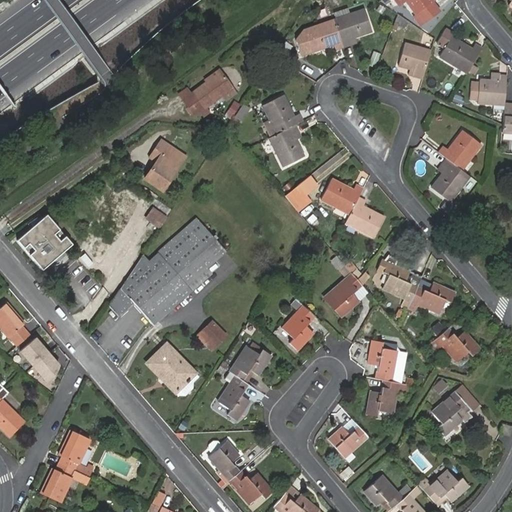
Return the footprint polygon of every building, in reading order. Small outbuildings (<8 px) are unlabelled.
[(388,0),(386,0),(384,2),(389,8),(393,6),(388,0)] [(394,0),(398,5),(404,0),(406,2),(416,15),(433,3),(434,1),(433,0),(394,0)] [(439,12),(433,3),(416,15),(415,16),(417,19),(422,16),(426,22),(439,12)] [(364,10),(334,20),(344,48),(351,45),(349,40),(371,32),(364,10)] [(422,25),(426,22),(422,16),(417,19),(422,25)] [(400,19),(397,24),(405,29),(408,24),(400,19)] [(344,48),(334,20),(305,30),(312,53),(334,45),(336,50),(344,48)] [(439,57),(467,74),(482,49),(474,45),(471,49),(451,38),(453,33),(446,29),(438,44),(444,48),(439,57)] [(293,47),(288,44),(283,51),(288,54),(293,47)] [(422,79),(431,51),(404,44),(398,66),(416,72),(415,77),(422,79)] [(375,49),(369,64),(376,66),(382,52),(375,49)] [(473,66),(469,73),(474,76),(478,69),(473,66)] [(206,79),(208,83),(222,73),(220,70),(206,79)] [(222,73),(208,83),(195,92),(185,100),(195,115),(200,112),(204,116),(209,113),(206,108),(222,96),(225,101),(236,94),(222,73)] [(478,103),(504,106),(504,103),(507,76),(491,74),(491,82),(480,81),(478,103)] [(276,135),(294,125),(303,121),(299,114),(294,117),(283,96),(263,106),(276,135)] [(504,106),(502,126),(502,132),(511,132),(511,104),(504,103),(504,106)] [(243,104),(234,118),(239,122),(249,108),(243,104)] [(238,108),(233,105),(229,110),(234,114),(238,108)] [(276,135),(269,138),(283,167),(304,157),(294,135),(298,133),(294,125),(276,135)] [(440,154),(446,159),(461,171),(480,145),(462,131),(448,150),(445,148),(440,154)] [(168,155),(172,149),(164,144),(152,160),(156,163),(145,180),(163,192),(170,183),(167,181),(180,163),(168,155)] [(186,159),(172,149),(168,155),(180,163),(167,181),(170,183),(186,159)] [(450,202),(469,177),(461,171),(446,159),(441,166),(446,170),(432,188),(450,202)] [(350,215),(359,198),(363,190),(356,186),(353,190),(331,179),(321,199),(350,215)] [(297,187),(284,197),(292,207),(305,197),(297,187)] [(117,208),(104,226),(102,229),(92,223),(85,234),(100,245),(98,248),(93,245),(86,254),(85,253),(84,255),(86,259),(93,265),(95,262),(111,273),(128,247),(134,246),(133,240),(137,233),(131,229),(127,227),(133,219),(136,221),(144,209),(122,195),(114,207),(117,208)] [(305,197),(292,207),(297,212),(309,202),(305,197)] [(350,215),(346,224),(373,239),(383,218),(363,207),(366,202),(359,198),(350,215)] [(157,210),(168,217),(172,211),(162,204),(157,210)] [(102,224),(104,226),(117,208),(114,207),(102,224)] [(154,210),(148,220),(154,224),(161,214),(154,210)] [(47,215),(17,240),(42,270),(72,245),(47,215)] [(127,227),(131,229),(136,221),(133,219),(127,227)] [(120,289),(108,307),(118,318),(134,304),(152,326),(191,293),(186,287),(224,253),(196,221),(159,254),(167,264),(128,298),(120,289)] [(402,305),(408,308),(418,286),(421,278),(395,266),(399,260),(389,255),(384,261),(382,260),(377,270),(383,273),(384,272),(389,275),(383,289),(404,299),(402,305)] [(351,273),(345,266),(339,272),(345,278),(351,273)] [(351,273),(345,278),(329,294),(338,306),(334,309),(341,318),(359,302),(352,294),(361,285),(351,273)] [(418,286),(408,308),(415,311),(418,305),(439,314),(446,301),(450,303),(455,293),(433,283),(429,292),(418,286)] [(369,293),(361,285),(352,294),(359,302),(369,293)] [(7,302),(0,307),(0,327),(8,337),(9,336),(17,346),(30,335),(22,325),(25,323),(7,302)] [(315,317),(304,306),(282,329),(292,341),(289,344),(297,351),(313,333),(306,326),(315,317)] [(211,323),(201,332),(215,346),(225,336),(211,323)] [(448,329),(431,344),(437,351),(443,347),(456,362),(468,352),(472,356),(480,350),(464,332),(456,339),(448,329)] [(215,346),(201,332),(197,336),(211,350),(215,346)] [(34,337),(19,350),(32,365),(47,352),(34,337)] [(375,379),(383,380),(392,382),(396,351),(383,348),(383,343),(372,341),(368,364),(378,366),(375,379)] [(253,342),(249,347),(259,354),(262,349),(253,342)] [(167,344),(147,363),(161,380),(164,377),(177,391),(195,374),(167,344)] [(247,347),(230,373),(243,381),(250,370),(258,375),(270,356),(262,350),(259,355),(247,347)] [(243,381),(230,373),(225,380),(230,383),(217,403),(229,411),(227,415),(236,422),(249,402),(241,395),(248,385),(243,381)] [(393,414),(398,383),(392,382),(383,380),(381,392),(371,391),(367,414),(377,416),(378,411),(393,414)] [(442,380),(433,387),(439,393),(447,386),(442,380)] [(463,386),(455,392),(465,403),(467,406),(472,412),(481,404),(478,400),(467,389),(463,386)] [(3,387),(0,390),(0,426),(10,437),(24,422),(2,400),(9,393),(3,387)] [(455,392),(432,412),(441,424),(437,427),(444,435),(463,419),(465,423),(473,417),(465,408),(467,406),(465,403),(455,392)] [(511,427),(503,425),(501,433),(510,436),(511,427)] [(368,437),(358,426),(349,434),(343,427),(328,439),(344,458),(368,437)] [(62,457),(59,462),(74,470),(87,476),(89,477),(92,470),(78,464),(90,438),(70,429),(57,455),(62,457)] [(212,453),(221,446),(217,441),(214,441),(208,445),(208,449),(212,453)] [(227,481),(238,472),(231,463),(239,457),(225,442),(221,446),(207,457),(218,469),(227,481)] [(52,468),(40,493),(61,503),(72,477),(84,482),(87,476),(74,470),(59,462),(56,470),(52,468)] [(227,481),(218,469),(214,472),(224,483),(227,481)] [(249,480),(240,470),(238,472),(227,481),(248,505),(260,495),(264,499),(272,492),(256,474),(249,480)] [(425,478),(418,485),(438,507),(446,499),(449,502),(467,485),(461,478),(457,482),(446,470),(431,484),(425,478)] [(395,505),(407,495),(404,491),(399,495),(382,475),(363,492),(375,507),(379,503),(383,500),(391,509),(395,505)] [(157,491),(152,503),(159,506),(165,495),(157,491)] [(293,503),(283,495),(272,507),(278,511),(316,511),(318,511),(300,496),(293,503)] [(421,511),(407,495),(395,505),(400,511),(421,511)] [(383,500),(379,503),(387,511),(391,509),(383,500)]
